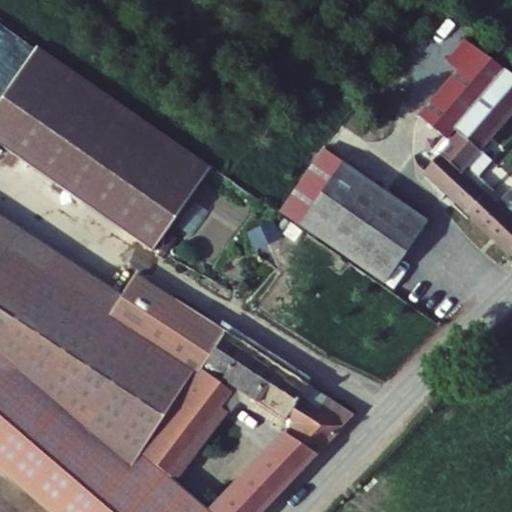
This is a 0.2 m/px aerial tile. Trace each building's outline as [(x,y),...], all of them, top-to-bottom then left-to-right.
[(466,22),(446,45),(458,55),(478,31),(466,22)] [(214,150),(41,29),(0,87),(0,125),(155,234),(214,150)] [(419,99),(449,126),(457,116),(454,112),(508,51),(478,31),(458,55),(419,99)] [(449,126),(439,137),(461,159),(448,177),(511,238),(511,203),(463,157),(467,152),(480,162),(493,147),(481,136),(511,100),(511,53),(508,51),(454,112),(457,116),(449,126)] [(329,134),(285,195),(388,265),(430,204),(329,134)] [(439,137),(425,155),(448,177),(461,159),(439,137)] [(122,281),(0,198),(0,224),(110,298),(122,281)] [(251,230),(258,245),(280,234),(272,219),(251,230)] [(0,337),(130,448),(139,435),(193,352),(201,354),(204,350),(227,318),(175,284),(167,296),(128,270),(122,281),(110,298),(0,224),(0,337)] [(175,284),(136,258),(128,270),(167,296),(175,284)] [(353,401),(227,318),(204,350),(279,402),(289,411),(281,421),(312,442),(353,401)] [(130,448),(0,337),(0,449),(70,511),(71,511),(246,511),(297,457),(266,436),(195,511),(153,476),(168,457),(139,435),(130,448)] [(230,379),(201,354),(193,352),(139,435),(168,457),(230,379)] [(281,421),(266,436),(297,457),(312,442),(281,421)]
